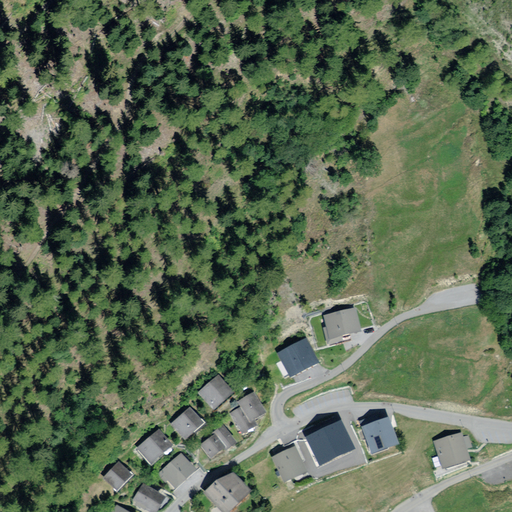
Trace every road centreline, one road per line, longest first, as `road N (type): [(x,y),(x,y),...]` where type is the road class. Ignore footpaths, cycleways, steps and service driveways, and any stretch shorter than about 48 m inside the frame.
road 1 (track): [(204,0),(144,51),(108,135),(0,301)]
road 2 (residential): [(474,296),(397,320),(336,376),(279,404),(281,431)]
road 3 (residential): [(281,431),(350,406),(511,426)]
road 4 (residential): [(173,511),(281,431)]
road 5 (residential): [(511,457),(400,511)]
